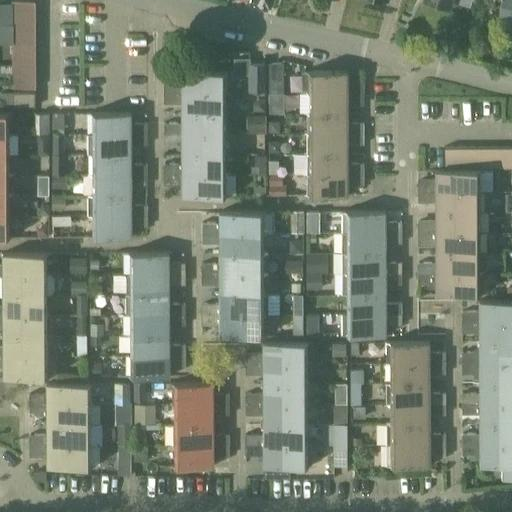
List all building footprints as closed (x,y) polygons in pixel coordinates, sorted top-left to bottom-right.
[(12,11),(36,11),(36,0),(12,0),(12,11)] [(511,0),(501,0),(498,21),(511,23),(511,0)] [(12,22),(36,22),(36,11),(12,11),(12,22)] [(12,33),(36,33),(36,22),(12,22),(12,33)] [(13,44),(36,44),(36,33),(12,33),(13,44)] [(13,55),(36,55),(36,44),(13,44),(13,55)] [(13,65),(36,65),(36,55),(13,55),(13,65)] [(265,62),(249,62),(249,91),(265,91),(265,62)] [(13,76),(36,76),(36,65),(13,65),(13,76)] [(164,92),(223,92),(223,70),(181,70),(181,81),(164,81),(164,92)] [(311,91),(363,91),(363,80),(347,80),(347,70),(311,70),(311,91)] [(36,76),(13,76),(13,88),(36,88),(36,76)] [(35,106),(35,91),(13,91),(13,106),(35,106)] [(311,112),(347,112),(347,102),(363,102),(363,91),(311,91),(311,112)] [(181,112),(223,112),(223,92),(164,92),(164,102),(181,102),(181,112)] [(95,133),(147,133),(147,122),(131,122),(131,112),(95,112),(95,133)] [(164,133),(223,132),(223,112),(181,112),(181,122),(164,122),(164,133)] [(265,131),(264,112),(245,113),(246,132),(265,131)] [(266,130),(279,131),(280,112),(267,112),(266,130)] [(311,132),(363,132),(363,121),(347,121),(347,112),(311,112),(311,132)] [(181,153),(223,153),(223,132),(164,133),(164,143),(181,143),(181,153)] [(311,153),(347,152),(347,143),(363,143),(363,132),(311,132),(311,153)] [(95,153),(131,153),(131,144),(147,144),(147,133),(95,133),(95,153)] [(455,169),(455,145),(444,145),(444,169),(455,169)] [(466,169),(466,145),(455,145),(455,169),(466,169)] [(477,169),(477,145),(466,145),(466,169),(477,169)] [(488,169),(488,145),(477,145),(477,169),(488,169)] [(499,169),(498,145),(488,145),(488,169),(499,169)] [(509,168),(509,145),(498,145),(499,169),(509,168)] [(311,173),(364,173),(363,162),(347,162),(347,152),(311,153),(311,173)] [(95,174),(147,174),(147,163),(131,163),(131,153),(95,153),(95,174)] [(164,173),(223,173),(223,153),(181,153),(181,163),(164,163),(164,173)] [(455,169),(444,169),(434,169),(434,179),(417,179),(417,190),(477,190),(477,169),(466,169),(455,169)] [(223,173),(164,173),(164,184),(181,184),(181,195),(223,194),(223,173)] [(364,173),(311,173),(311,194),(347,194),(347,184),(364,184),(364,173)] [(95,194),(131,194),(131,185),(147,185),(147,174),(95,174),(95,194)] [(477,190),(417,190),(417,201),(435,201),(435,211),(477,210),(477,190)] [(95,215),(147,215),(147,204),(131,204),(131,194),(95,194),(95,215)] [(202,232),(261,232),(261,210),(219,211),(219,221),(202,221),(202,232)] [(349,231),(401,231),(401,220),(385,220),(385,210),(349,210),(349,231)] [(477,210),(435,211),(435,220),(417,220),(417,231),(477,231),(477,210)] [(147,215),(95,215),(95,236),(131,236),(131,225),(147,225),(147,215)] [(341,252),(385,252),(385,242),(401,242),(401,231),(349,231),(341,231),(341,252)] [(477,231),(417,231),(417,242),(435,242),(435,252),(477,251),(477,231)] [(219,252),(261,252),(261,232),(202,232),(202,243),(219,243),(219,252)] [(305,251),(306,287),(321,286),(321,271),(328,271),(327,250),(305,251)] [(133,273),(185,273),(185,262),(169,262),(169,251),(133,252),(133,273)] [(302,251),(279,252),(280,271),(303,271),(302,251)] [(477,251),(435,252),(435,261),(417,261),(417,272),(477,272),(477,251)] [(0,273),(44,273),(44,252),(2,252),(2,263),(0,262),(0,273)] [(202,273),(261,273),(261,252),(219,252),(219,262),(202,262),(202,273)] [(341,272),(401,272),(401,261),(385,261),(385,252),(341,252),(341,272)] [(349,293),(385,292),(385,283),(401,283),(401,272),(341,272),(341,293),(349,293)] [(477,272),(417,272),(417,283),(435,283),(435,293),(477,293),(477,272)] [(44,273),(0,273),(0,284),(3,284),(3,294),(45,294),(51,294),(54,290),(54,276),(51,273),(44,273)] [(133,293),(169,293),(169,283),(185,283),(185,273),(133,273),(133,293)] [(219,293),(261,293),(261,273),(202,273),(202,283),(219,283),(219,293)] [(349,313),(401,313),(401,302),(385,302),(385,292),(349,293),(349,313)] [(133,314),(185,313),(185,303),(169,303),(169,293),(133,293),(125,293),(125,314),(133,314)] [(202,314),(261,313),(261,293),(219,293),(219,303),(202,303),(202,314)] [(0,314),(45,314),(45,294),(3,294),(3,303),(0,303),(0,314)] [(461,321),(511,320),(511,299),(479,299),(479,310),(461,310),(461,321)] [(306,313),(307,332),(317,332),(316,312),(306,313)] [(133,334),(169,334),(169,324),(185,324),(185,313),(133,314),(133,334)] [(261,313),(202,314),(202,324),(219,324),(219,335),(261,335),(261,313)] [(401,313),(349,313),(341,313),(341,334),(386,334),(385,324),(401,324),(401,313)] [(3,335),(45,334),(45,314),(0,314),(0,324),(3,325),(3,335)] [(479,341),(511,340),(511,320),(461,321),(461,331),(479,331),(479,341)] [(0,354),(45,355),(45,334),(3,335),(3,344),(0,344),(0,354)] [(133,354),(186,354),(185,343),(169,343),(169,334),(133,334),(133,354)] [(393,362),(445,362),(445,351),(429,351),(429,340),(385,341),(385,362),(393,362)] [(461,362),(511,361),(511,340),(479,341),(479,351),(461,351),(461,362)] [(245,362),(305,362),(304,341),(263,341),(263,352),(245,352),(245,362)] [(45,355),(0,354),(0,365),(3,366),(3,376),(45,376),(45,355)] [(186,354),(133,354),(133,376),(169,376),(169,365),(186,365),(186,354)] [(479,382),(511,381),(511,361),(461,362),(462,372),(479,372),(479,382)] [(263,383),(305,382),(305,362),(245,362),(245,373),(263,373),(263,383)] [(393,382),(429,382),(429,373),(445,372),(445,362),(393,362),(393,382)] [(462,402),(511,402),(511,381),(479,382),(479,391),(462,392),(462,402)] [(29,404),(88,403),(88,382),(46,382),(46,393),(29,393),(29,404)] [(177,403),(229,403),(229,392),(213,392),(213,382),(177,382),(177,403)] [(245,403),(305,403),(305,382),(263,383),(263,392),(245,392),(245,403)] [(347,382),(335,382),(335,403),(347,403),(347,382)] [(393,403),(445,402),(445,392),(429,392),(429,382),(393,382),(385,382),(385,403),(393,403)] [(393,423),(429,423),(429,413),(445,413),(445,402),(393,403),(393,423)] [(479,423),(511,422),(511,402),(462,402),(462,413),(479,413),(479,423)] [(47,424),(88,424),(88,403),(29,404),(29,414),(46,414),(47,424)] [(177,424),(213,424),(213,414),(229,414),(229,403),(177,403),(177,424)] [(263,423),(305,423),(305,403),(245,403),(245,414),(263,414),(263,423)] [(347,403),(334,403),(334,423),(347,423),(347,403)] [(462,443),(511,442),(511,422),(479,423),(479,432),(462,432),(462,443)] [(246,444),(305,444),(305,423),(263,423),(263,433),(245,433),(246,444)] [(322,444),(332,444),(347,444),(347,423),(334,423),(322,423),(322,444)] [(385,443),(445,443),(445,432),(429,432),(429,423),(393,423),(385,423),(385,443)] [(29,444),(88,444),(88,424),(47,424),(47,434),(29,434),(29,444)] [(177,444),(229,444),(229,433),(213,433),(213,424),(177,424),(177,444)] [(511,442),(462,443),(462,454),(479,454),(479,464),(501,464),(501,478),(511,478),(511,442)] [(445,443),(385,443),(385,465),(429,464),(429,454),(445,454),(445,443)] [(88,444),(29,444),(29,455),(47,455),(47,466),(88,466),(88,444)] [(229,444),(177,444),(177,465),(213,465),(213,455),(229,455),(229,444)] [(305,444),(246,444),(246,454),(263,454),(263,465),(305,465),(305,444)] [(347,444),(332,444),(333,465),(347,465),(347,444)] [(118,445),(118,473),(131,473),(131,445),(118,445)]
